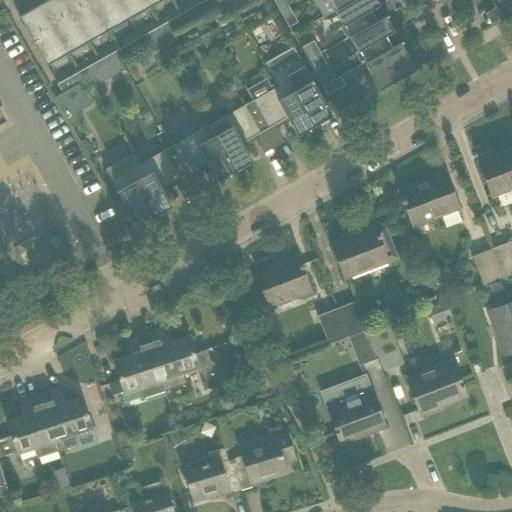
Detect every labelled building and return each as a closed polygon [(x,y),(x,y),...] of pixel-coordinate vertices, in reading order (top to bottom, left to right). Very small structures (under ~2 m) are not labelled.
[(66,0),(46,0),(40,3),(68,52),(89,40),(66,0)] [(95,0),(66,0),(89,40),(111,28),(95,0)] [(123,0),(95,0),(111,28),(133,16),(123,0)] [(152,0),(123,0),(133,16),(154,3),(152,0)] [(209,0),(205,0),(197,4),(203,13),(213,7),(209,0)] [(229,0),(226,0),(224,1),(216,6),(221,15),(233,8),(229,0)] [(329,0),(335,9),(351,0),(329,0)] [(344,24),(350,35),(373,23),(372,22),(366,11),(375,6),(371,0),(351,0),(335,9),(333,10),(342,25),(344,24)] [(511,0),(490,0),(495,7),(503,3),(510,15),(511,13),(511,0)] [(68,52),(40,3),(33,7),(36,12),(21,20),(46,64),(68,52)] [(286,3),(277,7),(284,20),(293,15),(286,3)] [(197,4),(187,10),(192,19),(203,13),(197,4)] [(187,10),(176,16),(181,26),(192,19),(187,10)] [(176,16),(165,23),(170,32),(171,31),(181,26),(176,16)] [(358,50),(364,61),(365,62),(387,49),(387,48),(381,37),(389,32),(381,17),(372,22),(373,23),(350,35),(348,36),(357,51),(358,50)] [(165,23),(154,29),(159,38),(170,32),(165,23)] [(154,29),(143,35),(149,44),(159,38),(154,29)] [(170,32),(159,38),(164,47),(176,40),(171,31),(170,32)] [(143,35),(133,41),(138,50),(146,45),(149,44),(143,35)] [(159,38),(149,44),(146,45),(152,54),(164,47),(159,38)] [(133,41),(122,47),(127,56),(138,50),(133,41)] [(313,41),(300,48),(307,60),(316,55),(319,53),(313,41)] [(365,62),(364,61),(363,62),(378,89),(417,68),(416,67),(414,68),(399,41),(387,48),(387,49),(365,62)] [(122,47),(111,53),(116,62),(127,56),(122,47)] [(111,53),(100,59),(105,68),(116,62),(111,53)] [(316,55),(307,60),(314,72),(323,67),(316,55)] [(100,59),(89,65),(95,74),(102,70),(105,68),(100,59)] [(271,75),(277,86),(278,86),(284,96),(294,90),(314,125),(331,115),(299,59),(271,75)] [(79,71),(84,80),(90,77),(95,74),(89,65),(79,71)] [(95,74),(90,77),(95,86),(107,79),(102,70),(95,74)] [(73,87),(77,84),(84,80),(79,71),(68,78),(73,87)] [(322,86),(327,95),(344,85),(339,76),(322,86)] [(84,80),(77,84),(82,93),(95,86),(90,77),(84,80)] [(62,93),(73,87),(68,78),(56,84),(62,93)] [(62,93),(54,97),(71,127),(84,120),(79,112),(90,106),(82,93),(77,84),(73,87),(62,93)] [(278,86),(277,86),(251,101),(266,129),(286,117),(296,135),(314,125),(294,90),(284,96),(278,86)] [(245,104),(208,125),(234,170),(251,160),(241,143),(261,132),(245,104)] [(234,170),(208,125),(171,146),(186,174),(206,163),(216,180),(234,170)] [(511,186),(511,148),(478,162),(491,195),(511,186)] [(165,149),(139,164),(145,174),(134,180),(154,215),(171,205),(161,188),(181,177),(165,149)] [(139,164),(133,153),(104,169),(136,225),(154,215),(134,180),(145,174),(139,164)] [(400,192),(407,210),(413,225),(457,209),(444,175),(400,192)] [(373,228),(332,244),(345,279),(387,262),(395,259),(383,227),(374,231),(373,228)] [(511,243),(511,241),(492,249),(503,277),(511,273),(511,243)] [(503,277),(492,249),(472,256),(483,285),(503,277)] [(256,273),(268,305),(309,291),(296,258),(256,273)] [(433,292),(423,296),(426,302),(435,298),(433,292)] [(444,299),(427,306),(433,322),(450,315),(444,299)] [(337,308),(348,337),(368,329),(357,301),(337,308)] [(511,302),(488,311),(504,353),(511,350),(511,302)] [(328,344),(348,337),(337,308),(317,316),(328,344)] [(388,321),(368,329),(379,357),(399,349),(388,321)] [(166,329),(146,335),(164,390),(185,383),(182,372),(197,367),(204,388),(220,384),(212,361),(210,361),(206,349),(193,353),(187,337),(170,342),(166,329)] [(368,329),(348,337),(359,365),(379,357),(368,329)] [(131,355),(114,361),(120,380),(124,392),(138,387),(142,397),(164,390),(146,335),(126,342),(131,355)] [(407,379),(420,412),(464,395),(451,362),(407,379)] [(59,389),(39,396),(57,450),(78,443),(75,432),(90,427),(80,397),(63,403),(59,389)] [(328,409),(341,442),(383,426),(370,393),(328,409)] [(57,450),(39,396),(20,402),(24,416),(7,421),(17,452),(33,447),(36,457),(57,450)] [(176,431),(165,438),(172,448),(182,441),(176,431)] [(242,456),(231,459),(240,490),(257,485),(257,481),(285,472),(282,463),(293,459),(286,433),(267,439),(269,445),(241,454),(242,456)] [(130,446),(121,450),(124,459),(133,456),(130,446)] [(231,459),(227,447),(207,453),(210,463),(184,471),(193,500),(222,492),(223,495),(240,490),(231,459)] [(0,496),(9,494),(0,467),(0,496)] [(132,505),(120,509),(121,511),(171,511),(166,494),(162,481),(139,488),(143,500),(132,504),(132,505)]
